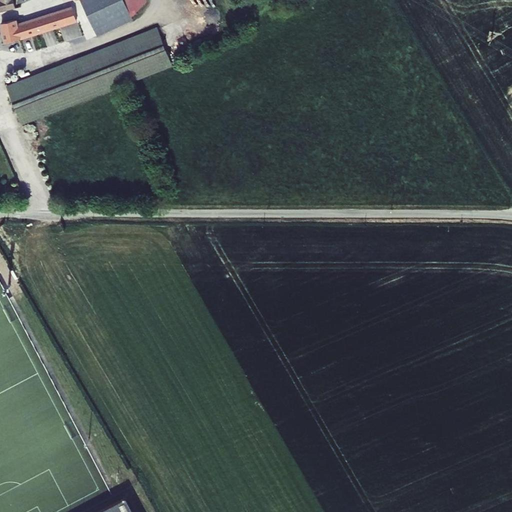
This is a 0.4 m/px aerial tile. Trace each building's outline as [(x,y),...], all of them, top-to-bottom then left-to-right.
[(0,0),(0,11),(16,8),(13,0),(0,0)] [(76,0),(71,2),(74,8),(76,15),(89,11),(93,21),(113,14),(109,3),(118,0),(76,0)] [(118,0),(109,3),(113,14),(93,21),(89,11),(76,15),(78,21),(79,25),(86,41),(133,20),(131,16),(148,1),(147,0),(118,0)] [(78,21),(76,15),(74,8),(17,25),(16,20),(2,23),(6,42),(27,36),(45,31),(64,25),(78,21)] [(47,37),(65,31),(65,29),(64,25),(45,31),(47,37)] [(7,86),(22,125),(173,66),(158,27),(7,86)] [(45,31),(27,36),(29,43),(47,37),(45,31)] [(135,511),(127,496),(97,511),(135,511)]
